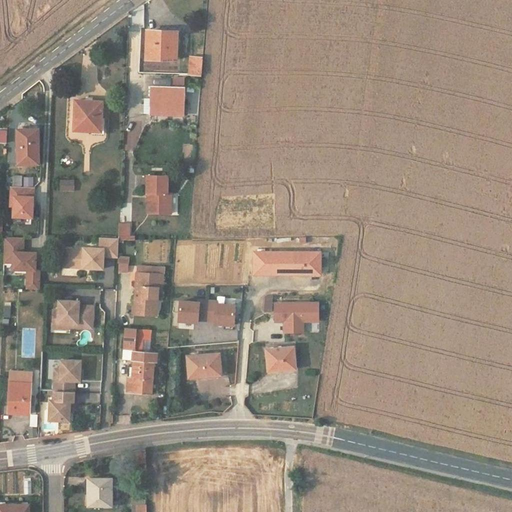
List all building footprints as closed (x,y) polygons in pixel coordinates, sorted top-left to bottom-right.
[(176,30),(147,29),(146,58),(175,59),(176,30)] [(194,55),(189,55),(189,59),(191,59),(190,74),(201,74),(203,58),(194,58),(194,55)] [(184,87),(152,86),(151,113),(183,115),(184,87)] [(101,131),(103,101),(76,99),(74,130),(101,131)] [(38,129),(17,129),(18,164),(39,164),(38,129)] [(21,175),(12,175),(13,186),(22,186),(21,175)] [(167,175),(147,175),(146,192),(150,193),(150,199),(148,199),(147,212),(170,212),(171,192),(167,192),(167,175)] [(33,217),(34,187),(13,186),(11,186),(11,196),(11,205),(14,206),(14,216),(33,217)] [(35,269),(36,252),(23,252),(24,237),(5,237),(4,262),(13,262),(13,269),(27,269),(27,285),(27,288),(38,288),(39,286),(39,269),(35,269)] [(118,257),(119,238),(100,237),(100,248),(84,248),(84,250),(76,250),(66,249),(65,267),(103,269),(104,256),(118,257)] [(129,245),(121,245),(120,258),(128,259),(129,245)] [(280,251),(255,251),(255,273),(280,273),(280,251)] [(321,251),(280,251),(280,273),(311,273),(311,271),(321,271),(321,251)] [(140,294),(136,294),(135,311),(157,312),(158,295),(162,295),(163,275),(154,274),(154,270),(141,270),(140,294)] [(273,296),(265,296),(264,312),(273,311),(273,296)] [(80,300),(59,300),(59,310),(54,309),(54,320),(68,321),(68,326),(93,327),(94,307),(80,307),(80,300)] [(125,328),(124,348),(135,349),(136,328),(125,328)] [(151,341),(151,329),(136,328),(135,349),(141,349),(142,340),(151,341)] [(294,346),(267,348),(269,370),(295,368),(294,346)] [(158,353),(133,351),(133,359),(134,359),(132,378),(129,377),(128,391),(153,393),(154,377),(152,376),(153,361),(157,361),(158,353)] [(219,352),(188,355),(189,377),(221,374),(219,352)] [(60,379),(55,379),(54,390),(75,391),(75,380),(80,380),(81,360),(61,359),(61,369),(60,379)] [(10,382),(31,383),(31,372),(11,370),(10,382)] [(31,383),(10,382),(8,412),(29,414),(31,383)] [(75,391),(54,390),(54,400),(51,399),(50,419),(70,420),(70,411),(71,401),(74,401),(75,391)] [(112,479),(90,479),(90,495),(88,494),(88,506),(112,506),(112,479)]
